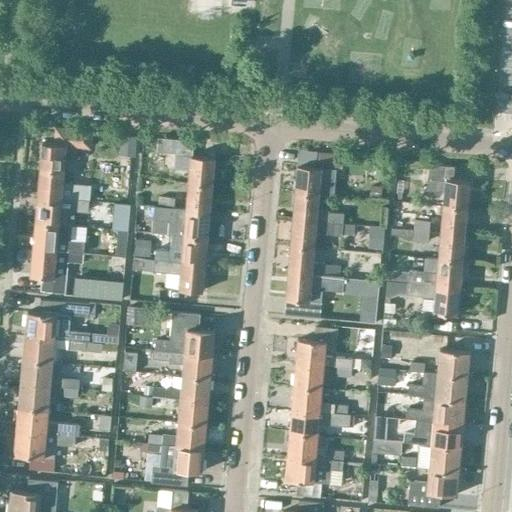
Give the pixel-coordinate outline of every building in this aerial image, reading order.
[(178,0),(179,10),(210,11),(210,0),(178,0)] [(28,126),(28,135),(37,136),(37,127),(28,126)] [(40,169),(62,171),(63,158),(77,160),(78,147),(89,148),(91,132),(55,128),(54,143),(42,142),(40,169)] [(121,136),(119,153),(134,155),(135,137),(121,136)] [(158,137),(157,151),(174,152),(173,166),(176,166),(190,168),(189,182),(211,184),(214,158),(207,157),(194,156),(195,141),(195,140),(158,137)] [(322,153),(321,166),(340,167),(341,154),(322,153)] [(416,161),(416,173),(429,173),(430,161),(416,161)] [(444,205),(467,207),(469,180),(453,179),(454,166),(430,164),(428,190),(445,191),(444,205)] [(294,194),(317,196),(320,169),(296,167),(294,194)] [(40,169),(37,195),(88,200),(89,185),(61,182),(62,171),(40,169)] [(211,184),(189,182),(186,209),(209,211),(211,184)] [(370,188),(370,200),(382,200),(382,188),(370,188)] [(294,194),(291,220),(344,224),(344,222),(345,213),(330,212),(330,210),(316,208),(317,196),(294,194)] [(87,210),(88,200),(37,195),(35,222),(57,224),(73,225),(74,209),(87,210)] [(158,206),(173,208),(174,197),(159,195),(158,206)] [(404,210),(422,210),(423,201),(405,200),(404,210)] [(114,202),(112,229),(115,230),(116,230),(128,231),(130,204),(130,203),(114,202)] [(184,235),(207,237),(209,211),(186,209),(173,208),(158,206),(154,205),(153,219),(169,221),(168,233),(171,234),(184,235)] [(444,205),(442,231),(464,233),(467,207),(444,205)] [(289,246),(312,248),(313,233),(342,235),(342,234),(353,235),(355,223),(344,222),(344,224),(291,220),(289,246)] [(413,230),(429,231),(430,221),(413,220),(413,230)] [(35,222),(32,249),(67,252),(68,241),(71,242),(73,225),(57,224),(35,222)] [(367,247),(382,249),(384,227),(369,225),(367,247)] [(116,230),(114,256),(124,256),(125,256),(127,231),(128,231),(116,230)] [(429,231),(413,230),(412,240),(428,241),(429,231)] [(442,231),(440,258),(462,260),(464,233),(442,231)] [(155,249),(154,259),(170,261),(182,262),(205,264),(207,237),(184,235),(171,234),(170,250),(155,249)] [(134,256),(148,257),(149,241),(135,240),(134,256)] [(67,252),(83,253),(84,243),(71,242),(68,241),(67,252)] [(289,246),(287,272),(338,277),(339,267),(323,266),(323,264),(311,263),(312,248),(289,246)] [(83,253),(67,252),(32,249),(30,276),(41,277),(40,291),(64,293),(67,262),(82,264),(83,253)] [(146,258),(134,257),(133,269),(145,270),(146,258)] [(387,270),(386,280),(460,287),(462,260),(440,258),(425,257),(423,271),(408,270),(408,271),(387,270)] [(170,261),(154,259),(153,271),(181,273),(179,289),(202,291),(205,264),(182,262),(170,261)] [(338,277),(287,272),(285,299),(319,302),(321,290),(341,291),(343,277),(338,277)] [(74,278),(73,295),(122,300),(123,283),(74,278)] [(386,280),(385,297),(387,297),(391,297),(400,294),(406,295),(409,295),(422,296),(421,310),(427,316),(438,317),(438,312),(457,314),(460,287),(386,280)] [(345,293),(344,311),(356,311),(356,293),(345,293)] [(375,322),(377,297),(361,296),(359,321),(375,322)] [(26,313),(24,337),(82,342),(88,343),(89,332),(69,331),(70,315),(87,316),(88,305),(40,301),(38,314),(26,313)] [(127,306),(126,323),(142,325),(144,308),(127,306)] [(153,350),(213,355),(215,331),(199,329),(201,313),(173,310),(170,340),(155,339),(154,349),(153,349),(153,350)] [(106,344),(118,345),(119,327),(107,326),(106,344)] [(297,340),(295,363),(323,366),(337,367),(351,368),(352,357),(323,355),(324,350),(325,342),(336,342),(337,332),(337,328),(314,326),(312,341),(297,340)] [(24,337),(22,361),(50,363),(52,349),(81,351),(82,342),(24,337)] [(82,342),(81,351),(101,353),(102,344),(88,343),(82,342)] [(383,344),(382,356),(392,357),(393,345),(383,344)] [(213,355),(153,350),(153,358),(169,359),(169,362),(185,363),(183,376),(210,378),(213,355)] [(124,351),(123,369),(136,371),(137,352),(124,351)] [(437,377),(465,380),(468,355),(439,352),(437,377)] [(361,364),(360,369),(370,370),(370,369),(371,359),(367,359),(361,364)] [(63,389),(78,390),(78,378),(62,377),(62,365),(50,363),(22,361),(20,385),(48,387),(63,389)] [(425,362),(410,361),(409,370),(424,371),(425,362)] [(323,366),(295,363),(293,387),(320,389),(323,366)] [(337,367),(336,375),(350,376),(351,368),(337,367)] [(393,369),(381,367),(379,383),(391,384),(393,369)] [(423,396),(423,399),(463,403),(465,380),(437,377),(422,375),(421,384),(408,383),(407,395),(423,396)] [(210,378),(183,376),(182,388),(152,386),(152,395),(152,397),(181,400),(208,402),(210,378)] [(114,391),(115,379),(103,378),(102,390),(114,391)] [(18,409),(46,411),(48,387),(20,385),(18,409)] [(144,385),(144,395),(152,395),(152,386),(144,385)] [(291,410),(333,414),(334,404),(319,402),(320,389),(293,387),(291,410)] [(152,397),(142,396),(141,406),(151,407),(151,405),(152,397)] [(432,424),(461,427),(463,403),(423,399),(422,409),(406,407),(405,418),(433,420),(432,424)] [(206,425),(208,402),(181,400),(179,423),(206,425)] [(334,404),(333,414),(347,415),(348,404),(334,403),(334,404)] [(18,409),(16,432),(75,437),(75,435),(78,435),(79,424),(45,421),(46,411),(18,409)] [(95,428),(97,410),(83,409),(82,427),(95,428)] [(347,415),(333,414),(291,410),(289,434),(316,436),(318,423),(348,426),(349,415),(347,415)] [(98,429),(110,430),(111,415),(99,414),(98,429)] [(404,432),(403,440),(431,443),(430,448),(459,450),(461,427),(432,424),(433,420),(415,419),(414,433),(404,432)] [(149,444),(204,449),(206,425),(179,423),(178,435),(149,433),(149,444)] [(75,437),(16,432),(14,456),(29,457),(28,470),(51,472),(53,457),(55,457),(56,446),(57,446),(57,444),(74,445),(75,437)] [(314,459),(316,436),(289,434),(287,457),(314,459)] [(401,441),(374,438),(373,450),(400,453),(401,441)] [(99,450),(107,450),(108,440),(100,440),(99,450)] [(204,449),(149,444),(148,452),(161,453),(159,466),(152,465),(151,481),(188,484),(189,471),(202,472),(204,449)] [(418,446),(416,466),(428,467),(428,471),(456,474),(459,450),(430,448),(418,446)] [(340,462),(342,462),(343,450),(330,449),(328,460),(340,462)] [(401,466),(415,467),(416,457),(401,456),(401,466)] [(285,481),(297,482),(296,496),(318,498),(319,484),(325,485),(326,470),(340,471),(340,462),(328,460),(314,459),(287,457),(285,481)] [(368,503),(368,504),(376,505),(380,466),(371,466),(368,501),(368,503)] [(454,498),(456,474),(428,471),(426,487),(407,485),(405,507),(437,510),(438,497),(454,498)] [(7,499),(6,511),(54,511),(58,481),(52,481),(26,479),(25,491),(10,490),(9,499),(7,499)] [(196,511),(197,511),(187,510),(188,491),(172,489),(170,507),(156,506),(155,511),(196,511)] [(281,511),(321,511),(323,504),(298,502),(296,511),(282,511),(281,511)]
